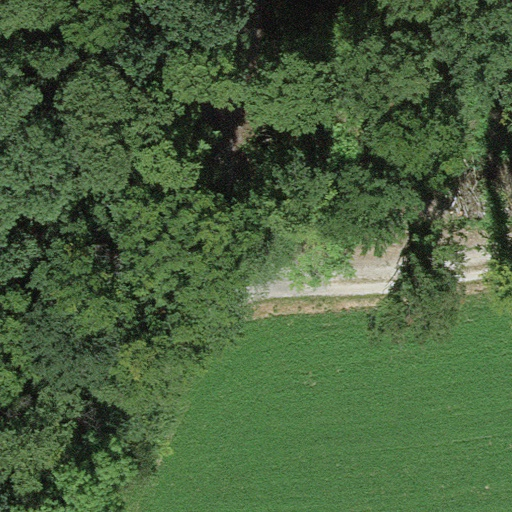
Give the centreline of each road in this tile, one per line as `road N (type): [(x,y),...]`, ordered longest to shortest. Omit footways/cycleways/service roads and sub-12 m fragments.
road 1 (track): [(80,511),(213,214),(249,0)]
road 2 (track): [(180,300),(242,284),(511,254)]
